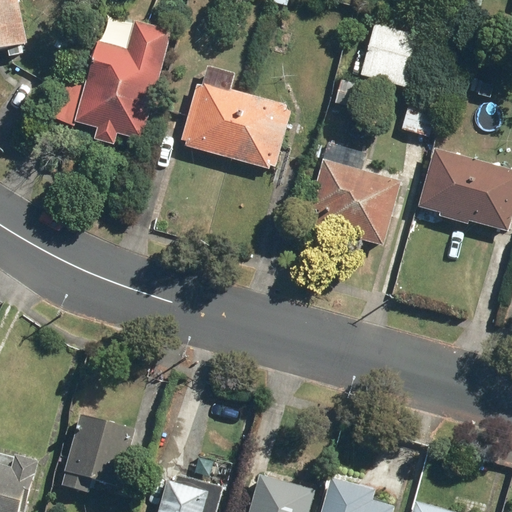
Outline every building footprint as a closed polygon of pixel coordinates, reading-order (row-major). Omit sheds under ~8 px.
[(0,0),(0,51),(32,44),(22,0),(0,0)] [(146,140),(175,31),(137,21),(136,22),(112,16),(105,42),(101,41),(89,86),(68,78),(56,116),(78,126),(79,121),(102,127),(99,139),(118,144),(121,134),(146,140)] [(432,37),(380,23),(366,74),(418,89),(432,37)] [(280,168),(295,107),(234,91),(239,73),(210,66),(205,84),(199,83),(184,141),(190,143),(189,146),(274,170),(275,167),(280,168)] [(365,82),(343,78),(339,106),(360,110),(365,82)] [(430,99),(413,95),(405,130),(423,134),(430,99)] [(511,230),(511,168),(438,149),(423,208),(444,214),(443,217),(472,224),(472,221),(511,230)] [(318,226),(387,245),(405,182),(327,160),(314,207),(322,209),(318,226)] [(140,428),(85,414),(66,486),(93,493),(96,482),(127,490),(134,464),(131,463),(140,428)] [(0,511),(24,511),(30,494),(33,495),(43,462),(19,454),(18,459),(0,453),(0,511)] [(220,511),(227,487),(172,472),(161,511),(220,511)] [(313,511),(319,490),(263,475),(252,511),(313,511)] [(381,489),(335,477),(325,511),(396,511),(398,506),(378,500),(381,489)] [(455,511),(419,502),(416,511),(455,511)]
